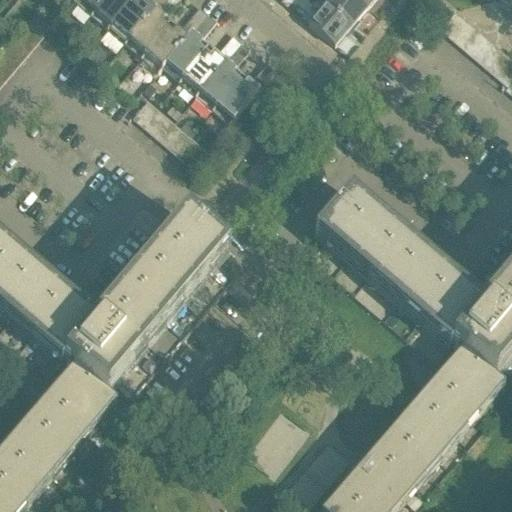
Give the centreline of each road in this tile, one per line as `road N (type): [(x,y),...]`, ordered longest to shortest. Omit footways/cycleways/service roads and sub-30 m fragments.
road 1 (residential): [(352,160),(464,256),(511,198)]
road 2 (residential): [(155,176),(47,88),(0,142)]
road 3 (residential): [(338,79),(216,226)]
road 4 (residential): [(166,419),(261,303),(270,282),(264,265)]
road 5 (residential): [(387,118),(433,62),(511,129)]
road 6 (residential): [(264,265),(352,160)]
road 7 (residential): [(69,270),(155,176)]
road 8 (residential): [(240,0),(338,79)]
